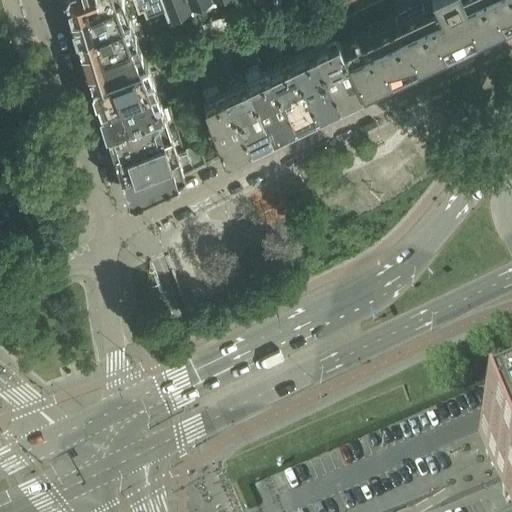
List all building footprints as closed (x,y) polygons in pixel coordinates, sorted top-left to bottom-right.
[(66,0),(70,10),(96,0),(66,0)] [(125,0),(96,0),(70,10),(77,33),(127,13),(131,12),(125,0)] [(362,84),(511,12),(511,0),(325,0),(323,1),(339,34),(362,84)] [(127,13),(77,33),(85,56),(136,36),(127,13)] [(339,34),(316,45),(339,95),(362,84),(339,34)] [(136,36),(85,56),(92,78),(145,57),(136,36)] [(316,45),(294,55),(317,106),(339,95),(316,45)] [(294,55),(271,66),(294,117),(317,106),(294,55)] [(145,57),(92,78),(99,102),(155,80),(156,80),(148,56),(145,57)] [(271,66),(248,77),(272,128),(294,117),(271,66)] [(248,77),(226,88),(250,139),(272,128),(248,77)] [(155,80),(99,102),(107,126),(164,103),(155,80)] [(205,97),(208,105),(226,151),(250,139),(226,88),(205,97)] [(164,103),(107,126),(114,149),(171,126),(164,103)] [(171,126),(114,149),(121,171),(178,148),(171,126)] [(185,146),(178,148),(121,171),(128,191),(135,195),(205,161),(198,141),(185,146)] [(294,511),(511,419),(511,345),(347,411),(217,468),(147,502),(126,511),(294,511)] [(476,435),(487,462),(508,511),(511,511),(511,412),(503,415),(503,414),(500,415),(504,425),(480,437),(479,434),(476,435)]
